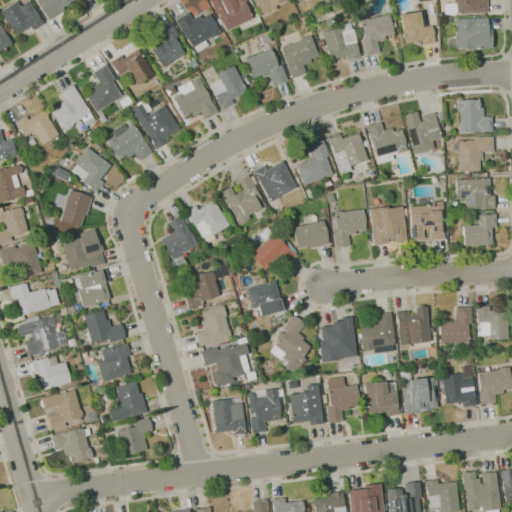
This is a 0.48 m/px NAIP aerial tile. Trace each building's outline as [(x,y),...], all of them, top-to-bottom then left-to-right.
[(0,10),(17,0),(20,6),(29,1),(43,23),(32,30),(30,26),(14,36),(0,12),(0,10)] [(36,0),(48,19),(74,3),(72,0),(36,0)] [(209,0),(216,15),(218,14),(226,30),(251,17),(244,1),(248,0),(209,0)] [(253,0),(284,0),(274,5),(276,9),(261,16),(253,0)] [(452,0),(453,15),(487,12),(487,0),(452,0)] [(418,11),(422,27),(431,25),(433,42),(422,44),(421,39),(403,42),(399,14),(418,11)] [(175,20),(193,47),(221,33),(209,13),(202,18),(199,15),(192,19),(188,12),(175,20)] [(389,14),(393,36),(377,41),(380,51),(366,55),(361,39),(364,38),(362,19),(389,14)] [(454,19),(455,49),(490,48),(490,29),(487,29),(487,17),(454,19)] [(151,46),(164,39),(159,30),(172,24),(179,36),(174,38),(183,53),(161,66),(151,46)] [(0,50),(11,43),(0,27),(0,50)] [(343,27),(344,31),(353,29),(359,56),(347,59),(346,55),(330,59),(322,32),(343,27)] [(311,34),(280,46),(292,78),(305,73),(303,66),(319,59),(311,34)] [(270,48),(276,65),(280,64),(287,80),(273,85),(268,75),(252,80),(245,58),(270,48)] [(111,61),(119,75),(127,70),(136,84),(152,73),(137,49),(123,58),(121,55),(111,61)] [(95,111),(121,96),(111,82),(114,80),(104,64),(93,72),(98,81),(83,90),(95,111)] [(233,66),(216,75),(224,90),(215,95),(222,108),(232,103),(230,99),(247,90),(233,66)] [(200,78),(191,82),(193,88),(175,98),(187,120),(199,112),(204,118),(217,111),(200,78)] [(52,112),(59,108),(57,105),(65,100),(60,93),(72,84),(90,114),(64,132),(52,112)] [(479,99),(457,100),(457,111),(458,131),(492,132),(491,116),(482,116),(482,107),(479,107),(479,99)] [(131,109),(154,148),(170,140),(166,134),(178,129),(164,105),(147,115),(140,104),(131,109)] [(40,144),(32,132),(23,138),(14,123),(25,116),(28,119),(42,110),(57,134),(40,144)] [(402,115),(413,154),(434,148),(431,140),(440,137),(434,112),(421,116),(423,120),(419,121),(416,111),(402,115)] [(407,149),(375,157),(366,126),(381,122),(382,130),(391,128),(392,131),(402,129),(407,149)] [(106,141),(115,135),(133,125),(151,152),(139,160),(134,153),(119,161),(106,141)] [(358,132),(341,138),(339,134),(327,139),(339,172),(368,162),(358,132)] [(15,155),(6,157),(7,160),(0,161),(0,133),(2,141),(10,138),(15,155)] [(457,141),(458,171),(478,170),(478,160),(481,160),(481,152),(491,152),(491,137),(475,137),(475,140),(457,141)] [(322,140),(308,145),(312,156),(304,158),(306,162),(295,165),(303,185),(330,175),(327,167),(330,166),(326,157),(328,156),(322,140)] [(80,181),(87,174),(74,164),(87,147),(109,165),(99,179),(102,182),(94,192),(80,181)] [(264,165),(252,171),(269,202),(296,188),(282,161),(266,169),(264,165)] [(0,168),(3,168),(18,164),(20,172),(9,176),(11,181),(10,181),(12,187),(21,185),(24,195),(16,198),(0,202),(0,168)] [(247,174),(235,181),(241,191),(234,194),(230,187),(218,193),(237,225),(249,219),(247,214),(263,205),(247,174)] [(455,180),(455,200),(464,198),(465,207),(493,208),(493,195),(489,196),(489,178),(455,180)] [(68,190),(89,196),(81,226),(59,220),(68,190)] [(195,205),(184,211),(192,226),(202,220),(211,235),(229,225),(213,200),(197,209),(195,205)] [(409,207),(411,241),(444,240),(442,201),(430,202),(429,206),(409,207)] [(369,210),(401,206),(406,241),(373,244),(369,210)] [(0,229),(1,229),(0,225),(0,212),(19,207),(23,222),(27,236),(5,243),(5,242),(0,243),(0,229)] [(335,246),(332,231),(336,231),(335,212),(363,208),(365,230),(356,230),(356,233),(347,234),(348,245),(335,246)] [(478,225),(462,226),(463,245),(491,244),(491,226),(495,226),(494,213),(478,215),(478,225)] [(180,215),(188,228),(183,231),(193,245),(172,260),(159,239),(172,231),(167,223),(180,215)] [(293,227),(297,247),(308,245),(309,248),(328,243),(323,221),(293,227)] [(248,255),(272,277),(295,255),(272,233),(248,255)] [(80,235),(83,245),(86,244),(88,251),(100,250),(103,264),(66,270),(62,239),(80,235)] [(33,243),(40,273),(19,280),(14,258),(4,260),(2,251),(33,243)] [(105,268),(74,277),(81,308),(110,298),(105,282),(109,281),(105,268)] [(211,271),(190,277),(194,293),(184,295),(188,309),(201,306),(200,301),(218,297),(211,271)] [(274,281),(244,288),(251,317),(282,311),(274,281)] [(25,283),(10,286),(18,317),(49,308),(43,288),(28,292),(25,283)] [(222,305),(201,311),(203,320),(200,321),(202,330),(195,332),(198,346),(230,337),(222,305)] [(475,307),(488,306),(488,311),(508,311),(508,339),(475,341),(475,307)] [(469,307),(455,307),(455,319),(453,319),(452,321),(438,323),(438,344),(470,343),(469,307)] [(102,310),(104,320),(108,319),(110,326),(120,324),(124,337),(89,345),(83,315),(102,310)] [(426,314),(408,315),(408,311),(396,312),(398,328),(409,326),(410,343),(428,342),(426,314)] [(390,312),(393,344),(361,347),(359,327),(372,327),(371,314),(390,312)] [(16,324),(51,315),(55,325),(53,325),(59,347),(28,356),(24,342),(31,339),(30,333),(19,335),(16,324)] [(292,315),(283,327),(286,330),(267,351),(292,372),(309,346),(301,340),(303,337),(297,333),(304,323),(292,315)] [(320,328),(351,323),(354,347),(322,350),(320,328)] [(126,343),(129,355),(126,356),(130,374),(101,381),(96,362),(103,360),(100,350),(126,343)] [(217,350),(216,347),(200,350),(204,366),(215,363),(217,371),(212,373),(215,385),(233,382),(232,377),(242,374),(238,356),(247,354),(244,343),(217,350)] [(30,361),(38,390),(70,381),(64,363),(55,365),(52,356),(30,361)] [(477,372),(480,404),(495,402),(494,394),(503,393),(503,389),(511,389),(509,366),(497,367),(498,370),(477,372)] [(440,376),(460,373),(461,378),(471,376),(474,399),(444,404),(440,376)] [(399,380),(432,376),(436,409),(404,414),(399,380)] [(326,379),(329,406),(326,407),(327,422),(340,421),(340,409),(347,409),(347,406),(359,404),(355,384),(344,386),(342,377),(326,379)] [(107,410),(120,406),(115,387),(135,381),(138,393),(141,393),(146,412),(111,423),(107,410)] [(364,384),(367,414),(385,411),(385,415),(398,414),(393,381),(364,384)] [(317,384),(305,385),(306,392),(289,394),(292,423),(309,420),(310,425),(322,423),(317,384)] [(247,393),(251,433),(267,431),(265,420),(279,418),(275,388),(263,390),(264,395),(256,396),(255,392),(247,393)] [(45,416),(49,430),(65,426),(64,422),(80,418),(73,389),(40,398),(43,409),(57,405),(57,409),(55,410),(56,413),(45,416)] [(209,401),(213,433),(232,430),(233,435),(245,433),(241,402),(231,403),(231,398),(209,401)] [(134,426),(133,422),(148,416),(151,432),(142,434),(147,450),(122,456),(117,431),(134,426)] [(82,427),(50,435),(54,448),(63,448),(68,465),(91,457),(82,427)] [(500,471),(511,469),(511,504),(504,505),(500,471)] [(461,472),(466,511),(501,508),(497,471),(480,473),(481,483),(478,483),(478,478),(474,478),(473,471),(461,472)] [(424,481),(426,497),(438,496),(438,511),(445,511),(458,510),(455,482),(437,483),(436,479),(424,481)] [(397,495),(398,499),(388,500),(389,511),(418,511),(417,498),(421,497),(418,481),(404,483),(405,494),(397,495)] [(348,490),(350,511),(382,511),(379,483),(362,485),(363,488),(348,490)] [(342,491),(344,506),(332,507),(332,511),(313,511),(312,499),(330,496),(329,492),(342,491)] [(284,498),(285,503),(301,501),(302,511),(272,511),(271,499),(284,498)] [(267,511),(266,501),(252,502),(252,510),(246,511),(267,511)]
